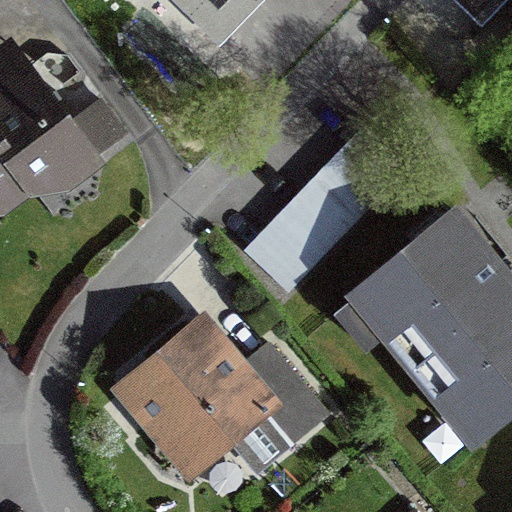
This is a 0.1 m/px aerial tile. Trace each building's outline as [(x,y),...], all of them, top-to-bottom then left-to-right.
[(197,0),(207,9),(215,0),(197,0)] [(483,27),(508,0),(454,0),(483,27)] [(0,202),(25,184),(40,173),(63,180),(123,135),(99,103),(66,127),(23,68),(0,85),(0,202)] [(406,171),(370,138),(253,263),(288,296),(406,171)] [(350,296),(471,445),(511,411),(511,288),(451,214),(350,296)] [(187,467),(224,436),(263,404),(239,375),(224,357),(201,330),(125,393),(187,467)] [(263,404),(224,436),(254,472),(291,441),(289,438),(322,410),(271,349),(239,375),(263,404)]
